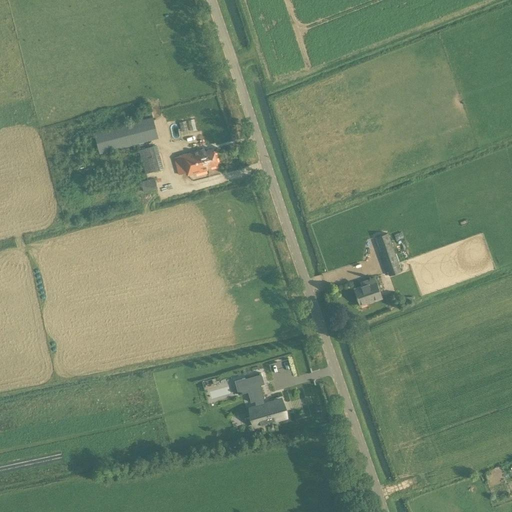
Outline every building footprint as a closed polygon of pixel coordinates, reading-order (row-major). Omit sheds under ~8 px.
[(94,129),(100,154),(159,138),(153,114),(94,129)] [(145,173),(163,168),(157,145),(139,150),(145,173)] [(208,169),(207,167),(217,164),(213,149),(205,151),(204,149),(175,158),(179,174),(187,172),(188,174),(208,169)] [(143,191),(157,187),(155,178),(141,182),(143,191)] [(401,271),(399,263),(388,232),(376,237),(389,275),(401,271)] [(317,290),(325,288),(323,281),(316,282),(317,290)] [(355,293),(360,308),(383,300),(376,282),(368,285),(369,288),(355,293)] [(246,394),(248,404),(264,402),(261,381),(262,381),(261,372),(236,375),(238,395),(246,394)] [(252,408),(257,426),(284,418),(279,400),(252,408)]
